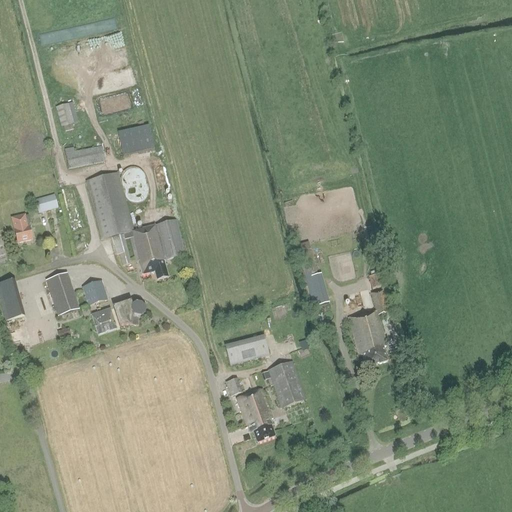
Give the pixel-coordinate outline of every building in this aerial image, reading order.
[(74,124),(68,105),(56,108),(61,128),(74,124)] [(120,134),(125,159),(156,152),(151,128),(120,134)] [(104,148),(68,154),(70,169),(107,163),(104,148)] [(176,222),(134,233),(120,175),(88,183),(102,241),(113,239),(116,256),(119,256),(123,267),(131,265),(125,242),(130,240),(136,264),(139,263),(142,276),(155,273),(157,282),(168,279),(164,263),(186,258),(176,222)] [(39,214),(58,209),(55,197),(35,202),(39,214)] [(27,222),(13,226),(18,245),(33,243),(30,229),(31,229),(29,223),(27,223),(27,222)] [(306,277),(317,274),(311,250),(299,253),(306,277)] [(338,268),(345,267),(345,266),(352,266),(351,254),(337,255),(338,268)] [(67,275),(46,282),(58,318),(79,311),(67,275)] [(382,287),(378,276),(369,278),(372,290),(382,287)] [(15,282),(0,285),(0,304),(5,322),(24,317),(15,282)] [(88,307),(108,302),(102,282),(82,288),(88,307)] [(365,369),(386,363),(382,348),(386,347),(377,314),(387,311),(382,293),(371,296),(376,313),(355,319),(354,318),(348,319),(358,357),(362,356),(365,369)] [(141,320),(147,315),(146,310),(144,303),(136,303),(132,305),(131,303),(113,309),(119,327),(130,327),(138,327),(140,320),(141,320)] [(98,337),(117,331),(110,310),(91,316),(98,337)] [(270,355),(265,336),(227,345),(231,364),(270,355)] [(308,350),(305,342),(300,344),(303,352),(308,350)] [(305,402),(293,364),(268,372),(271,380),(268,381),(270,387),(273,386),(280,410),(305,402)] [(230,396),(230,398),(242,394),(242,393),(239,394),(235,382),(227,385),(231,396),(230,396)] [(273,425),(262,393),(261,390),(236,399),(246,428),(247,428),(250,434),(253,433),(257,444),(274,438),(270,426),(273,425)]
